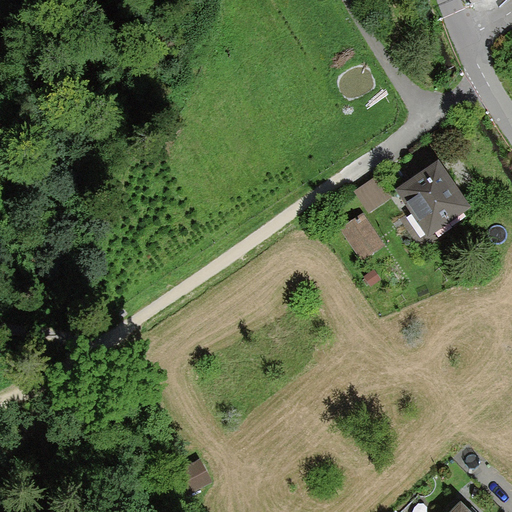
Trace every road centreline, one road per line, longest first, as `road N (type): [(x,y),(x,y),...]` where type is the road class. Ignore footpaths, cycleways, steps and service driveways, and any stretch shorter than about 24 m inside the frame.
road 1 (track): [(453,97),(68,369)]
road 2 (track): [(121,332),(0,327)]
